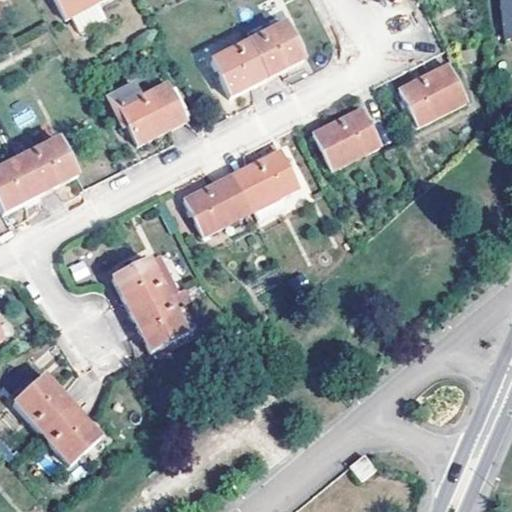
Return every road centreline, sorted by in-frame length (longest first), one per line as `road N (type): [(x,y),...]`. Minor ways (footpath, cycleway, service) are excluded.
road 1 (residential): [(27,244),(348,79),(355,50),(333,0)]
road 2 (residential): [(500,360),(471,350),(435,360),(363,432)]
road 3 (residential): [(27,244),(107,367)]
road 4 (residential): [(363,432),(263,511)]
